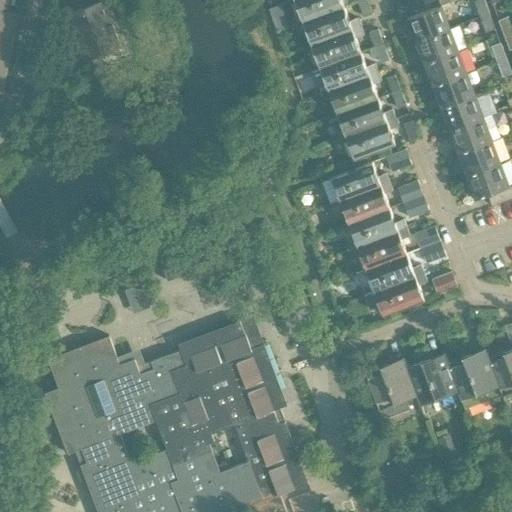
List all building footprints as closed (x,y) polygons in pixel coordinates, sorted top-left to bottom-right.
[(6,7),(7,0),(0,0),(0,91),(2,92),(18,13),(6,11),(6,7)] [(105,0),(63,15),(79,61),(124,45),(108,0),(105,0)] [(294,0),(303,21),(346,5),(343,0),(294,0)] [(364,16),(372,13),(367,0),(359,0),(358,1),(364,16)] [(484,0),(477,0),(474,1),(480,17),(490,13),(484,0)] [(269,8),(272,17),(284,12),(281,4),(269,8)] [(442,4),(407,17),(416,40),(451,28),(442,4)] [(346,5),(303,21),(311,44),(361,26),(358,17),(351,20),(346,5)] [(486,32),(496,28),(490,13),(480,17),(486,32)] [(511,28),(507,16),(499,20),(505,35),(511,32),(511,28)] [(361,26),(311,44),(320,67),(363,51),(357,37),(365,34),(361,26)] [(378,28),(369,32),(375,47),(384,43),(378,28)] [(425,63),(459,50),(451,28),(416,40),(425,63)] [(501,42),(491,46),(497,62),(507,58),(501,42)] [(381,62),(390,59),(384,43),(375,47),(378,55),(381,62)] [(433,85),(467,73),(459,50),(425,63),(433,85)] [(363,51),(320,67),(329,90),(379,71),(376,63),(368,66),(363,51)] [(503,76),(511,72),(511,71),(507,58),(497,62),(503,76)] [(467,73),(433,85),(441,108),(476,95),(472,84),(478,82),(479,79),(476,70),(468,73),(467,73)] [(379,71),(329,90),(337,113),(380,97),(375,83),(382,80),(379,71)] [(395,74),(386,77),(392,92),(401,89),(395,74)] [(398,108),(407,104),(401,89),(392,92),(398,108)] [(450,130),(484,118),(476,95),(441,108),(450,130)] [(380,97),(337,113),(346,136),(394,117),(391,108),(385,111),(380,97)] [(491,115),(484,118),(450,130),(458,153),(492,140),(488,128),(495,125),(491,115)] [(390,129),(398,126),(394,117),(346,136),(354,159),(395,144),(390,129)] [(403,123),(409,139),(418,135),(412,119),(403,123)] [(467,175),(501,163),(492,140),(458,153),(467,175)] [(387,155),(393,172),(412,164),(406,148),(387,155)] [(374,161),(322,180),(330,203),(391,180),(388,173),(380,177),(374,161)] [(511,197),(511,184),(509,186),(501,163),(467,175),(476,198),(488,194),(492,205),(511,197)] [(418,179),(399,187),(404,201),(423,194),(418,179)] [(381,194),(394,189),(391,180),(330,203),(330,204),(340,201),(348,222),(386,208),(381,194)] [(410,217),(429,209),(423,194),(404,201),(410,217)] [(405,219),(392,224),(386,208),(348,222),(357,245),(408,226),(405,219)] [(435,225),(416,232),(421,247),(441,240),(435,225)] [(402,238),(411,235),(408,226),(357,245),(366,268),(408,252),(402,238)] [(446,255),(445,252),(441,240),(421,247),(426,262),(446,255)] [(422,265),(414,268),(408,252),(366,268),(374,291),(425,272),(422,265)] [(168,281),(198,269),(192,253),(162,265),(168,281)] [(452,271),(433,279),(438,294),(458,286),(452,271)] [(428,282),(425,272),(374,291),(383,315),(424,300),(419,285),(424,284),(428,282)] [(151,360),(154,367),(140,373),(135,358),(120,364),(109,335),(48,358),(59,387),(45,392),(65,446),(68,453),(83,448),(88,461),(83,463),(101,511),(288,511),(281,492),(309,482),(285,421),(279,423),(274,409),(288,404),(265,343),(251,348),(240,320),(179,343),(186,364),(173,368),(167,353),(151,360)] [(448,361),(444,351),(465,408),(504,394),(490,356),(490,357),(486,347),(448,361)] [(511,348),(490,356),(504,394),(511,390),(511,348)] [(407,365),(404,357),(403,357),(420,404),(458,390),(465,408),(444,351),(407,365)] [(416,394),(420,404),(403,357),(366,371),(383,418),(409,408),(406,398),(416,394)]
